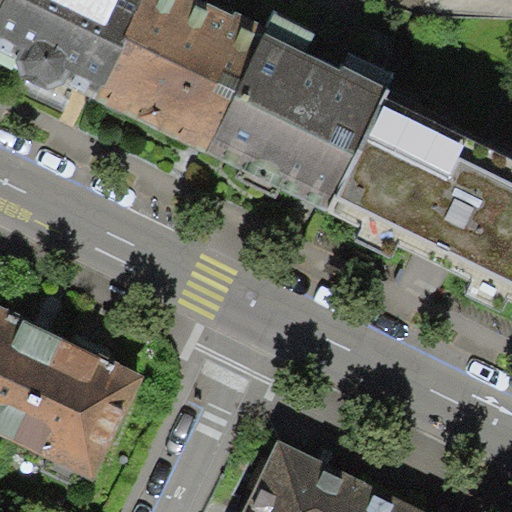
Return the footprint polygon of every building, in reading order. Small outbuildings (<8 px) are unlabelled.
[(57,79),(58,77),(92,93),(137,0),(0,0),(0,48),(2,49),(15,56),(14,58),(18,72),(43,84),(57,79)] [(115,113),(123,110),(135,115),(204,148),(259,36),(261,32),(229,16),(227,20),(187,0),(186,0),(137,0),(92,93),(99,97),(101,107),(115,113)] [(336,68),(334,73),(259,36),(204,148),(238,165),(231,178),(244,184),(270,197),(277,184),(322,206),(368,112),(379,89),(336,68)] [(368,112),(322,206),(324,207),(323,209),(355,225),(350,236),(386,254),(392,242),(428,260),(465,279),(460,290),(496,308),(502,296),(511,301),(511,164),(446,133),(439,146),(368,112)] [(0,424),(14,431),(61,334),(9,309),(8,311),(0,307),(0,424)] [(14,431),(51,450),(43,467),(77,484),(85,466),(90,469),(136,374),(124,368),(112,362),(113,360),(61,334),(14,431)] [(345,511),(360,482),(318,462),(280,443),(247,511),(345,511)] [(420,511),(381,493),(360,482),(345,511),(420,511)]
